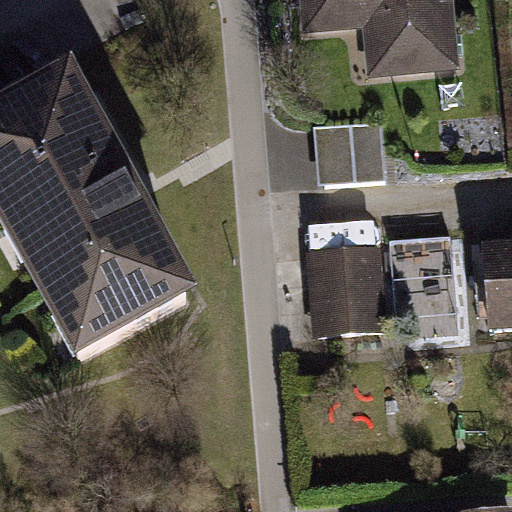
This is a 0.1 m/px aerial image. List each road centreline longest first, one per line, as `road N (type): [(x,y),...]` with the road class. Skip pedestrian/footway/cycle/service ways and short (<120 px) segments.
road 1 (residential): [(255,214),(276,511)]
road 2 (residential): [(255,214),(511,195)]
road 3 (residential): [(237,0),(255,214)]
